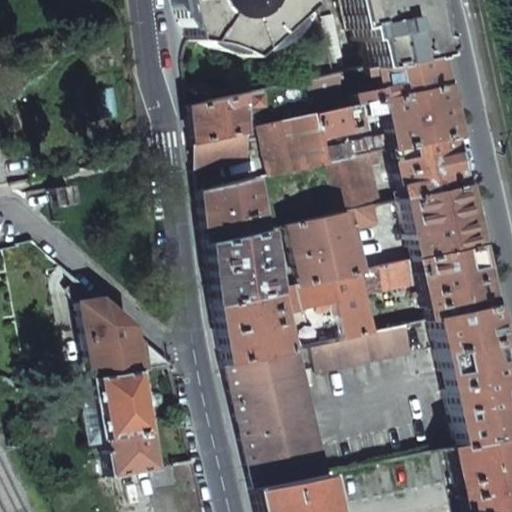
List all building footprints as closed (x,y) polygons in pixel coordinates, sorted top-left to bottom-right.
[(285,14),(294,5),(292,0),(169,0),(170,4),(181,28),(184,40),(197,42),(201,45),(214,50),(220,51),(227,52),(239,57),(248,48),(257,44),(266,39),(267,38),(269,36),(275,30),(277,27),(278,26),(283,18),(285,14)] [(362,67),(428,53),(422,25),(416,0),(334,0),(341,30),(349,28),(352,41),(356,40),(362,67)] [(318,18),(330,74),(333,74),(342,72),(330,16),(318,18)] [(371,100),(435,85),(433,78),(428,53),(362,67),(353,69),(355,76),(366,74),(369,89),(344,94),(346,106),(371,100)] [(330,74),(302,80),(306,97),(337,89),(333,74),(330,74)] [(382,149),(446,135),(440,110),(435,85),(371,100),(376,121),(378,129),(382,149)] [(187,145),(236,133),(233,106),(237,105),(242,108),(244,108),(248,106),(249,103),(247,92),(183,107),(184,115),(187,145)] [(362,127),(376,121),(371,100),(346,106),(308,115),(315,142),(320,141),(319,136),(362,127)] [(246,179),(320,163),(317,150),(315,142),(308,115),(308,114),(253,126),(262,163),(242,167),(244,179),(246,179)] [(374,151),(382,149),(378,129),(346,136),(348,143),(317,150),(320,163),(326,162),(374,151)] [(190,171),(239,160),(236,133),(187,145),(190,171)] [(393,200),(457,186),(455,175),(446,135),(382,149),(393,200)] [(368,206),(378,204),(370,166),(377,164),(374,151),(326,162),(337,213),(368,206)] [(199,244),(255,232),(246,179),(244,179),(193,192),(196,218),(199,244)] [(64,184),(44,188),(48,208),(68,204),(64,184)] [(457,186),(393,200),(404,249),(406,260),(470,246),(468,235),(457,186)] [(368,206),(340,213),(342,226),(347,229),(369,224),(371,221),(368,206)] [(342,226),(340,213),(280,226),(293,286),(353,272),(342,226)] [(207,305),(264,292),(255,232),(199,244),(203,275),(207,305)] [(425,319),(483,306),(480,293),(470,246),(406,260),(412,283),(419,320),(425,319)] [(357,295),(412,283),(406,260),(353,272),(357,295)] [(334,339),(365,332),(357,295),(353,272),(293,286),(276,289),(282,313),(287,314),(326,304),(334,339)] [(130,371),(166,365),(119,323),(72,281),(65,292),(71,303),(83,379),(130,371)] [(217,365),(276,351),(264,292),(207,305),(212,334),(217,365)] [(486,322),(483,306),(425,319),(452,446),(511,433),(497,369),(486,322)] [(309,344),(314,372),(407,352),(401,324),(365,332),(334,339),(325,341),(309,344)] [(309,344),(325,341),(321,325),(291,332),(294,348),(309,344)] [(276,351),(217,365),(232,427),(246,490),(316,475),(287,349),(276,351)] [(110,479),(148,471),(130,371),(83,379),(101,482),(110,479)] [(511,511),(511,439),(511,433),(452,446),(441,448),(455,511),(511,511)] [(115,511),(154,511),(148,471),(110,479),(115,511)] [(251,511),(335,511),(326,473),(316,475),(246,490),(251,511)]
